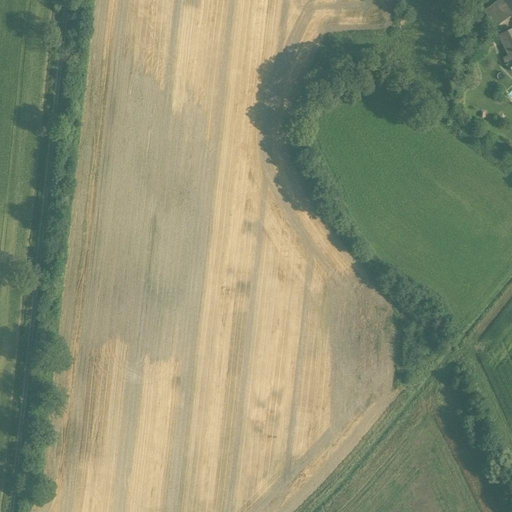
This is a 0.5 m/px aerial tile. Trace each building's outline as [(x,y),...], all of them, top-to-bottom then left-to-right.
[(502,0),(500,0),(486,11),(495,24),(511,12),(502,0)] [(511,0),(502,0),(511,12),(511,0)] [(511,29),(511,28),(498,35),(502,43),(511,38),(511,29)] [(511,38),(502,43),(507,55),(511,62),(511,61),(511,38)] [(511,61),(511,62),(507,55),(503,57),(505,65),(511,71),(511,70),(511,61)]
